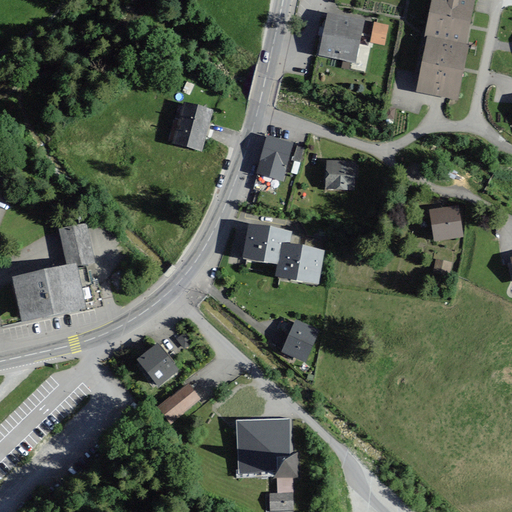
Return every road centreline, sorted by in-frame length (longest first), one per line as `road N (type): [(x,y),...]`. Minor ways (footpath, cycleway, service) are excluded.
road 1 (secondary): [(258,113),(215,228),(170,292)]
road 2 (residential): [(170,292),(317,427)]
road 3 (secondary): [(170,292),(110,334),(0,362)]
road 4 (residential): [(468,129),(497,0)]
road 5 (residential): [(258,113),(383,152)]
road 6 (track): [(403,511),(317,427)]
